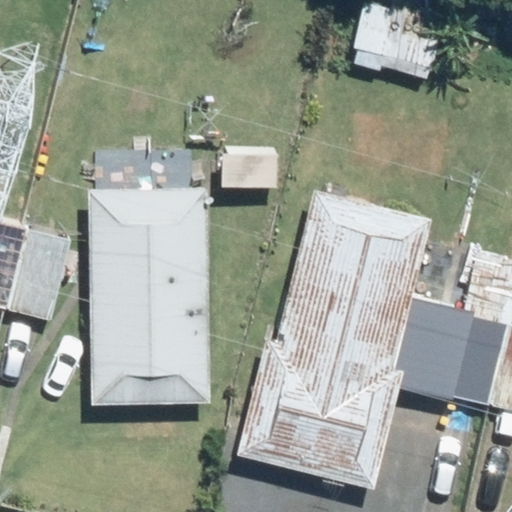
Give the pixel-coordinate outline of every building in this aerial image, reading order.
[(364,0),(351,53),(421,70),(438,0),(364,0)] [(270,146),(213,142),(211,178),(268,181),(270,146)] [(196,181),(79,183),(83,398),(199,396),(196,181)] [(511,318),(401,291),(421,213),(295,182),(229,450),(365,483),(392,376),(511,406),(511,318)] [(62,235),(0,219),(0,303),(42,314),(62,235)] [(441,231),(424,287),(491,307),(507,251),(441,231)] [(511,511),(511,500),(501,511),(511,511)]
